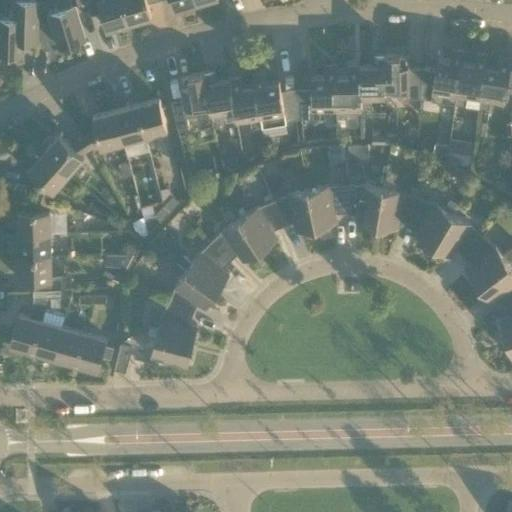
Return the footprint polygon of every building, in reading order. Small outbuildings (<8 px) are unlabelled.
[(30,0),(14,0),(14,18),(0,17),(0,52),(24,54),(24,41),(38,41),(39,0),(30,0)] [(86,0),(90,14),(102,11),(107,28),(130,21),(123,0),(86,0)] [(123,0),(130,21),(152,15),(148,2),(155,0),(123,0)] [(197,2),(196,0),(171,0),(174,8),(197,2)] [(49,13),(59,47),(85,39),(75,5),(49,13)] [(436,69),(422,67),(420,97),(442,101),(443,89),(457,91),(462,61),(463,51),(453,49),(451,59),(438,57),(436,69)] [(475,63),(462,61),(457,91),(455,103),(465,104),(467,93),(480,95),(485,65),(486,65),(487,54),(476,53),(475,63)] [(385,84),(384,84),(385,54),(373,54),(373,64),(361,65),(361,105),(361,107),(371,107),(371,95),(385,95),(385,84)] [(409,97),(420,97),(422,67),(409,67),(409,54),(385,54),(384,84),(385,84),(408,84),(409,97)] [(485,65),(480,95),(479,107),(489,108),(491,97),(505,99),(506,90),(511,90),(511,58),(500,56),(498,67),(486,65),(485,65)] [(337,75),(336,65),(325,65),(325,75),(312,75),(312,88),(299,88),(302,118),(324,118),(324,106),(337,105),(337,75)] [(337,75),(337,105),(337,117),(347,117),(347,105),(361,105),(361,65),(349,65),(349,75),(337,75)] [(204,71),(209,101),(211,111),(224,109),(226,121),(237,119),(237,118),(230,77),(217,80),(215,69),(204,71)] [(209,101),(204,71),(180,75),(184,97),(172,99),(178,129),(189,127),(186,105),(209,101)] [(253,74),(255,84),(262,125),(285,122),(285,120),(297,118),(294,88),(281,90),(279,80),(266,82),(264,72),(253,74)] [(255,84),(242,86),(241,76),(230,77),(237,118),(250,116),(252,127),(262,125),(255,84)] [(160,97),(137,103),(146,134),(168,128),(160,97)] [(127,139),(146,134),(137,103),(115,109),(123,140),(127,139)] [(93,115),(96,129),(99,141),(101,146),(123,140),(115,109),(93,115)] [(90,146),(99,141),(96,129),(84,136),(90,146)] [(397,144),(398,132),(387,131),(387,141),(397,144)] [(60,133),(44,151),(69,172),(84,155),(81,152),(72,144),(60,133)] [(386,143),(386,134),(372,134),(371,143),(386,143)] [(84,136),(72,144),(81,152),(90,146),(84,136)] [(469,163),(473,141),(451,137),(447,159),(469,163)] [(436,142),(434,151),(446,153),(447,148),(447,144),(436,142)] [(349,143),(349,156),(369,156),(369,143),(349,143)] [(53,190),(69,172),(44,151),(29,169),(41,179),(51,188),(53,190)] [(225,169),(239,166),(236,154),(222,157),(225,169)] [(397,227),(399,218),(409,222),(418,196),(403,190),(403,189),(392,187),(393,178),(384,176),(382,186),(376,224),(397,227)] [(47,198),(51,188),(41,179),(36,194),(47,198)] [(361,183),(345,184),(346,211),(357,211),(356,220),(376,224),(382,186),(362,182),(361,183)] [(329,183),(308,187),(316,225),(337,221),(335,212),(346,211),(345,184),(329,184),(329,183)] [(296,229),(316,225),(308,187),(288,192),(288,193),(273,199),(284,225),(294,220),(296,229)] [(36,194),(31,209),(44,208),(47,198),(36,194)] [(173,195),(164,204),(170,210),(179,200),(173,195)] [(433,201),(418,196),(409,222),(419,225),(415,233),(433,244),(452,211),(457,202),(450,198),(445,207),(434,200),(433,201)] [(258,204),(240,216),(261,248),(278,237),(273,229),(284,225),(273,199),(258,205),(258,204)] [(170,210),(164,204),(155,214),(161,220),(170,210)] [(18,209),(19,232),(51,231),(50,208),(44,208),(31,209),(18,209)] [(471,222),(452,211),(433,244),(451,255),(456,247),(464,254),(482,233),(470,223),(471,222)] [(243,260),(261,248),(240,216),(222,227),(223,228),(211,240),(230,260),(238,252),(243,260)] [(19,232),(19,255),(51,255),(51,231),(19,232)] [(472,262),(465,267),(478,284),(508,260),(511,257),(511,245),(503,253),(495,244),(482,233),(464,254),(472,262)] [(199,250),(193,259),(183,252),(177,260),(187,267),(186,268),(218,290),(230,273),(222,268),(230,260),(211,240),(200,251),(199,250)] [(133,242),(127,253),(134,258),(141,246),(133,242)] [(134,258),(127,253),(120,265),(127,269),(134,258)] [(37,278),(37,288),(47,288),(60,288),(62,288),(62,275),(52,275),(51,255),(19,255),(20,279),(37,278)] [(511,257),(508,260),(478,284),(491,300),(499,295),(504,305),(511,300),(511,257)] [(175,286),(168,300),(193,312),(198,302),(205,307),(218,290),(186,268),(174,285),(175,286)] [(47,288),(37,288),(33,289),(34,297),(35,297),(47,296),(47,288)] [(60,296),(60,288),(47,288),(47,296),(60,296)] [(93,301),(93,293),(80,293),(80,301),(93,301)] [(106,293),(93,293),(93,301),(106,301),(106,293)] [(18,311),(9,343),(32,349),(40,318),(47,296),(35,297),(30,315),(18,311)] [(192,345),(198,324),(189,322),(193,312),(168,300),(162,315),(160,314),(155,335),(192,345)] [(511,300),(504,305),(509,314),(500,317),(506,337),(511,335),(511,300)] [(40,318),(32,349),(54,355),(63,324),(40,318)] [(54,355),(76,362),(85,330),(63,324),(54,355)] [(85,330),(76,362),(98,368),(107,337),(85,330)] [(187,365),(192,345),(155,335),(150,356),(187,365)] [(126,371),(133,344),(121,341),(114,368),(126,371)]
